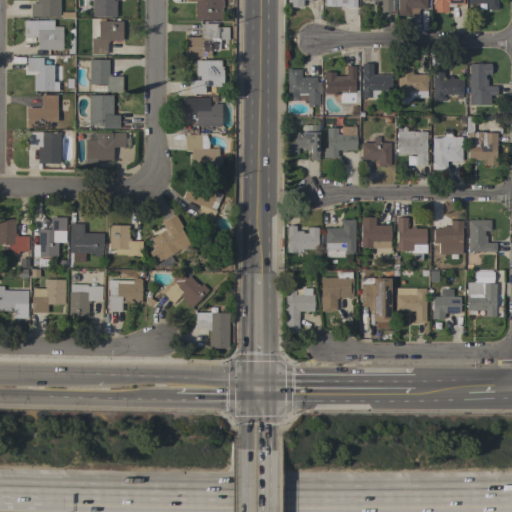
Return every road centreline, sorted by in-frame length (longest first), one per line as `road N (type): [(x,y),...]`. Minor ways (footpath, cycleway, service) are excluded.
road 1 (motorway): [(511,498),(0,495)]
road 2 (secondary): [(261,275),(262,0)]
road 3 (secondary): [(260,387),(171,375),(0,373)]
road 4 (secondary): [(260,387),(511,385)]
road 5 (residential): [(314,195),(511,192)]
road 6 (residential): [(314,42),(511,42)]
road 7 (residential): [(159,191),(158,0)]
road 8 (secondary): [(0,395),(173,398)]
road 9 (residential): [(0,186),(159,191)]
